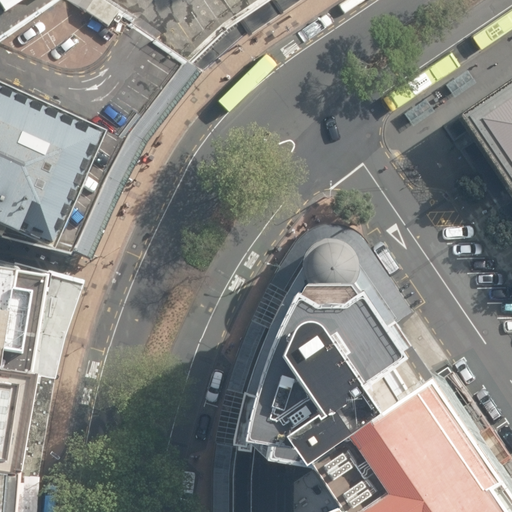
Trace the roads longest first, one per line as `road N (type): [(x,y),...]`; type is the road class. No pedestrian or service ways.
road 1 (tertiary): [(98,511),(134,327),(159,259),(232,130),(293,78)]
road 2 (tertiary): [(338,132),(249,251),(209,321),(182,398),(159,511)]
road 3 (residential): [(338,132),(511,384)]
road 4 (tertiary): [(511,10),(338,132)]
road 5 (tertiary): [(293,78),(404,0)]
